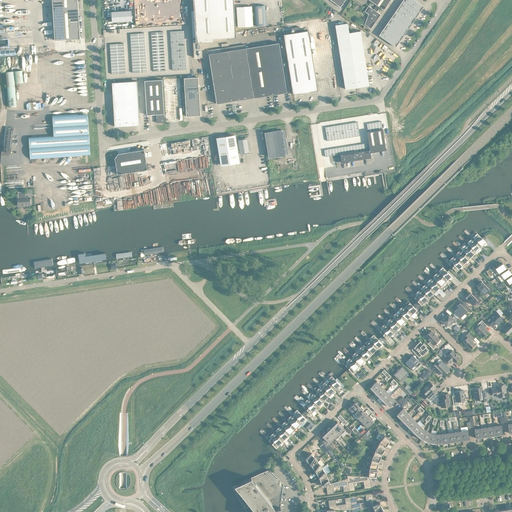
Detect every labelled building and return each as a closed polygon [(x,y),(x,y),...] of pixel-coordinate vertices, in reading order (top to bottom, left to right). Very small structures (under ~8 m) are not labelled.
[(52,0),(54,39),(80,37),(77,0),(52,0)] [(193,0),(196,41),(193,41),(194,56),(202,56),(201,41),(213,40),(213,37),(236,35),(233,0),(193,0)] [(286,0),(256,0),(258,27),(273,25),(288,22),(328,16),(326,5),(302,6),(302,1),(287,2),(286,0)] [(371,0),(376,4),(379,6),(384,9),(389,0),(371,0)] [(403,0),(402,0),(399,5),(407,11),(411,5),(403,0)] [(416,0),(414,0),(411,5),(419,11),(423,5),(416,0)] [(379,6),(376,4),(373,8),(368,5),(364,10),(368,13),(364,23),(371,27),(380,13),(376,10),(379,6)] [(253,25),(251,5),(236,5),(238,25),(253,25)] [(399,5),(395,11),(403,17),(407,11),(399,5)] [(411,5),(407,11),(415,17),(419,11),(411,5)] [(111,10),(111,20),(131,19),(131,9),(111,10)] [(395,11),(391,17),(399,22),(403,17),(395,11)] [(407,11),(403,17),(411,22),(415,17),(407,11)] [(391,17),(387,22),(395,28),(399,22),(391,17)] [(403,17),(399,22),(407,28),(411,22),(403,17)] [(387,22),(383,28),(391,34),(395,28),(387,22)] [(399,22),(395,28),(404,34),(407,28),(399,22)] [(335,24),(345,89),(369,85),(360,31),(349,33),(347,23),(335,24)] [(379,34),(387,40),(391,34),(383,28),(379,34)] [(395,28),(391,34),(400,40),(404,34),(395,28)] [(170,30),(172,69),(186,68),(184,29),(170,30)] [(292,86),(293,92),(317,89),(317,83),(316,83),(308,29),(283,33),(292,86)] [(165,69),(163,30),(151,31),(153,70),(165,69)] [(130,32),(132,71),(146,70),(144,31),(130,32)] [(391,34),(387,40),(395,46),(400,40),(391,34)] [(208,49),(216,102),(253,96),(286,91),(279,41),(245,47),(245,43),(208,49)] [(124,42),(110,42),(111,73),(125,72),(124,42)] [(199,90),(198,83),(198,76),(184,76),(186,115),(200,114),(199,90)] [(144,79),(146,109),(146,113),(156,113),(156,121),(164,121),(162,78),(144,79)] [(112,91),(113,99),(114,125),(139,123),(139,113),(138,105),(137,79),(112,81),(112,91)] [(29,146),(30,158),(55,156),(80,154),(80,153),(89,152),(88,143),(89,143),(88,123),(87,123),(86,113),(77,114),(77,112),(52,114),(53,135),(30,136),(30,146),(29,146)] [(267,131),(271,156),(285,154),(281,129),(277,130),(277,128),(271,129),(271,130),(267,131)] [(343,153),(340,153),(341,161),(371,156),(370,151),(386,149),(382,128),(366,130),(369,148),(366,149),(363,149),(360,150),(357,150),(354,151),(351,151),(348,152),(345,152),(343,153)] [(216,137),(221,163),(239,161),(237,150),(240,150),(240,152),(248,150),(246,138),(238,139),(239,142),(236,142),(234,134),(216,137)] [(114,156),(117,173),(147,168),(144,148),(117,152),(114,156)] [(24,204),(30,204),(29,195),(24,196),(24,194),(25,194),(25,190),(18,191),(18,196),(17,196),(18,204),(22,204),(24,204)] [(257,226),(244,228),(247,245),(260,244),(257,226)] [(474,238),(472,240),(480,247),(483,244),(485,245),(487,243),(481,237),(478,234),(477,232),(473,236),(474,238)] [(468,243),(466,245),(474,253),(477,249),(479,251),(481,248),(480,247),(472,240),(471,238),(467,242),(468,243)] [(463,249),(461,251),(460,251),(468,259),(471,255),(473,257),(475,254),(474,253),(466,245),(465,244),(461,247),(463,249)] [(457,255),(455,257),(462,264),(465,261),(467,262),(469,260),(468,259),(460,251),(461,251),(459,249),(455,253),(457,255)] [(455,257),(453,255),(449,259),(451,261),(448,263),(456,270),(459,267),(461,268),(463,266),(462,264),(455,257)] [(499,273),(500,273),(507,268),(506,268),(502,262),(495,267),(499,273)] [(440,271),(438,273),(445,281),(449,277),(450,279),(452,276),(444,267),(442,266),(438,270),(440,271)] [(505,279),(506,278),(511,274),(511,273),(507,267),(506,268),(507,268),(500,273),(505,279)] [(434,277),(432,279),(439,287),(443,283),(444,285),(446,282),(445,281),(438,273),(436,272),(432,276),(434,277)] [(428,283),(426,285),(433,292),(437,289),(438,290),(441,288),(439,287),(432,279),(430,277),(426,281),(428,283)] [(481,280),(476,285),(484,292),(487,289),(489,292),(493,288),(488,282),(486,284),(481,280)] [(422,289),(420,291),(427,298),(431,295),(432,296),(435,294),(433,292),(426,285),(424,283),(421,287),(422,289)] [(420,291),(419,289),(415,293),(416,294),(414,297),(421,304),(425,300),(426,302),(429,299),(427,298),(420,291)] [(470,291),(465,296),(472,304),(475,301),(477,303),(481,299),(476,293),(474,296),(470,291)] [(405,305),(403,307),(410,315),(411,315),(414,311),(415,313),(418,310),(416,309),(408,300),(404,303),(405,305)] [(465,303),(463,305),(459,302),(457,304),(458,306),(453,310),(460,316),(464,312),(465,313),(467,310),(468,311),(471,308),(465,303)] [(399,311),(397,313),(405,320),(408,317),(410,318),(412,316),(411,315),(410,315),(403,307),(402,305),(398,309),(399,311)] [(496,321),(498,323),(503,317),(496,310),(486,320),(491,326),(492,326),(491,325),(496,321)] [(393,317),(391,319),(399,326),(402,323),(404,324),(406,322),(405,320),(397,313),(396,311),(392,315),(393,317)] [(448,312),(441,319),(446,324),(448,323),(450,325),(451,325),(454,322),(458,318),(454,314),(452,316),(448,312)] [(387,322),(386,324),(385,324),(393,332),(396,328),(398,330),(400,327),(399,326),(391,319),(390,317),(386,321),(387,322)] [(507,333),(511,328),(511,324),(511,322),(511,319),(510,317),(505,322),(507,324),(503,329),(505,331),(505,332),(505,333),(506,333),(507,333)] [(484,325),(486,324),(481,319),(477,323),(478,324),(478,326),(475,328),(482,336),(487,330),(484,327),(484,325)] [(385,324),(386,324),(384,323),(380,327),(382,328),(379,330),(382,334),(387,338),(390,334),(392,336),(394,333),(393,332),(385,324)] [(437,335),(437,334),(435,332),(434,332),(431,329),(425,335),(430,340),(427,342),(433,348),(436,345),(434,343),(439,338),(437,335)] [(463,340),(470,347),(474,343),(470,338),(472,336),(468,332),(464,336),(465,337),(463,340)] [(371,339),(369,341),(376,348),(379,345),(381,346),(383,344),(382,343),(373,333),(369,337),(371,339)] [(365,345),(363,347),(370,354),(374,351),(375,352),(377,350),(376,348),(369,341),(367,339),(363,343),(365,345)] [(417,343),(418,344),(417,345),(416,344),(414,346),(416,348),(413,351),(419,356),(421,354),(428,348),(425,345),(423,342),(422,342),(420,340),(417,343)] [(359,350),(357,352),(364,360),(368,356),(369,358),(371,355),(370,354),(363,347),(361,345),(357,349),(359,350)] [(454,361),(459,356),(452,349),(450,351),(448,350),(444,353),(444,354),(445,356),(443,358),(447,363),(451,359),(454,361)] [(353,356),(351,358),(358,366),(362,362),(363,364),(366,361),(364,360),(357,352),(355,351),(351,355),(353,356)] [(405,362),(411,367),(415,363),(417,366),(420,362),(418,360),(413,354),(405,362)] [(351,358),(349,357),(345,360),(347,362),(345,364),(352,372),(356,368),(357,369),(360,367),(358,366),(351,358)] [(440,370),(443,373),(449,368),(441,360),(438,363),(436,361),(431,366),(438,372),(440,370)] [(394,373),(399,379),(402,376),(403,377),(404,377),(405,375),(405,374),(404,373),(407,371),(402,365),(394,373)] [(381,371),(388,378),(391,375),(384,368),(381,371)] [(428,368),(420,375),(424,379),(431,371),(428,368)] [(329,380),(327,382),(334,389),(337,386),(339,387),(341,385),(336,380),(331,374),(327,378),(329,380)] [(338,378),(336,380),(341,385),(342,386),(344,384),(340,380),(338,378)] [(372,389),(374,391),(381,385),(376,380),(376,379),(369,386),(370,387),(369,388),(372,390),(372,389)] [(323,386),(321,388),(328,395),(332,392),(333,393),(335,391),(334,389),(327,382),(325,380),(321,384),(323,386)] [(423,394),(427,399),(432,393),(430,391),(435,386),(429,381),(421,389),(425,393),(423,394)] [(492,394),(498,394),(498,396),(506,395),(504,383),(496,384),(497,387),(491,388),(492,394)] [(405,386),(410,392),(413,389),(407,384),(405,386)] [(377,394),(379,396),(386,389),(381,385),(374,391),(375,392),(374,392),(376,395),(377,394)] [(317,391),(315,393),(322,401),(326,398),(327,399),(329,397),(328,395),(321,388),(319,386),(315,390),(317,391)] [(473,388),(475,399),(480,398),(480,400),(487,399),(486,391),(485,391),(483,392),(483,391),(482,391),(481,386),(473,388)] [(382,399),(384,401),(390,394),(386,389),(379,396),(379,397),(381,399),(382,399)] [(461,400),(464,399),(464,396),(465,395),(465,393),(464,392),(463,392),(463,389),(455,390),(455,395),(452,396),(453,404),(458,404),(458,402),(460,401),(461,400)] [(311,397),(309,399),(316,407),(320,403),(321,405),(324,402),(322,401),(315,393),(313,392),(309,396),(311,397)] [(435,403),(436,402),(440,401),(441,406),(450,405),(448,392),(442,393),(443,397),(440,398),(437,395),(432,400),(435,403)] [(390,394),(384,401),(383,402),(385,404),(386,403),(389,406),(395,399),(390,394)] [(309,399),(307,398),(304,401),(305,403),(303,405),(310,413),(314,409),(315,410),(318,408),(316,407),(309,399)] [(348,407),(353,412),(359,406),(357,404),(358,403),(356,401),(355,401),(354,401),(348,407)] [(353,412),(357,417),(364,410),(362,408),(363,408),(361,405),(360,406),(359,406),(353,412)] [(400,418),(401,418),(407,412),(403,407),(396,413),(398,416),(400,419),(400,418)] [(294,414),(292,416),(299,423),(303,420),(304,421),(307,419),(305,417),(301,413),(296,408),(293,412),(294,414)] [(357,417),(362,422),(369,415),(367,413),(367,412),(365,410),(364,411),(364,410),(357,417)] [(405,423),(412,417),(407,412),(401,418),(403,420),(402,421),(404,423),(405,423)] [(288,419),(286,421),(293,429),(294,429),(297,426),(298,427),(301,425),(299,423),(292,416),(291,414),(287,418),(288,419)] [(369,415),(362,422),(367,426),(367,427),(374,420),(371,418),(372,417),(370,415),(369,416),(369,415)] [(410,427),(410,428),(417,421),(412,417),(405,423),(407,425),(407,426),(409,428),(410,427)] [(282,425),(280,427),(288,435),(291,431),(292,433),(295,430),(294,429),(293,429),(286,421),(285,420),(281,424),(282,425)] [(332,425),(340,434),(345,429),(344,428),(337,420),(334,422),(331,424),(332,425)] [(414,432),(415,432),(421,426),(417,421),(410,428),(412,430),(411,431),(414,433),(414,432)] [(501,424),(494,425),(495,434),(498,433),(498,435),(501,434),(501,433),(502,433),(501,423),(501,424)] [(327,429),(327,430),(335,438),(340,434),(332,425),(330,427),(329,426),(327,428),(327,429)] [(276,431),(274,433),(282,441),(282,440),(285,437),(287,438),(289,436),(288,435),(280,427),(279,426),(275,429),(276,431)] [(420,437),(421,437),(425,429),(421,426),(415,432),(416,434),(417,435),(417,436),(418,436),(419,438),(420,437)] [(482,436),(481,427),(474,428),(474,427),(474,428),(475,437),(478,436),(479,437),(482,437),(481,436),(482,436)] [(467,429),(460,430),(462,439),(464,438),(465,439),(468,439),(468,438),(469,438),(467,428),(467,429)] [(427,440),(430,432),(425,429),(421,437),(422,438),(424,439),(423,440),(424,440),(426,441),(427,440)] [(327,430),(325,432),(324,431),(322,433),(323,434),(322,435),(328,441),(329,441),(329,442),(326,445),(331,450),(333,447),(330,444),(335,438),(327,430)] [(274,433),(273,431),(269,435),(270,437),(268,439),(276,446),(279,443),(281,444),(283,442),(282,440),(282,441),(274,433)] [(434,442),(435,442),(436,433),(430,432),(427,440),(428,440),(429,441),(431,441),(430,442),(431,443),(434,443),(434,442)] [(384,434),(378,441),(385,445),(390,439),(384,434)] [(374,449),(381,452),(385,445),(378,441),(374,449)] [(322,442),(319,444),(325,451),(328,449),(322,442)] [(371,457),(378,460),(381,452),(374,449),(371,457)] [(305,457),(311,463),(317,458),(310,452),(305,457)] [(369,466),(376,468),(377,467),(378,460),(371,457),(369,466)] [(311,464),(315,470),(322,466),(317,458),(311,463),(311,464)] [(315,470),(319,477),(326,474),(322,466),(315,470)] [(369,466),(368,475),(369,475),(376,476),(376,468),(369,466)] [(322,485),(325,484),(325,483),(330,482),(329,482),(326,474),(319,477),(322,485)] [(346,474),(347,477),(349,490),(354,489),(354,487),(363,485),(364,487),(371,486),(369,475),(368,475),(346,474)] [(253,483),(255,482),(250,476),(235,483),(237,489),(253,508),(253,510),(252,510),(252,511),(279,511),(280,506),(274,507),(260,489),(259,490),(253,483)] [(325,483),(325,484),(327,493),(334,492),(334,490),(343,488),(343,490),(349,490),(347,477),(330,482),(325,483)] [(355,495),(350,496),(352,508),(351,508),(352,511),(371,504),(372,504),(373,503),(372,492),(365,493),(365,495),(356,497),(355,495)] [(328,499),(329,508),(334,508),(351,508),(352,508),(350,496),(344,496),(344,498),(335,500),(335,498),(328,499)] [(379,501),(373,503),(372,504),(376,511),(375,511),(383,508),(382,508),(379,501)]
